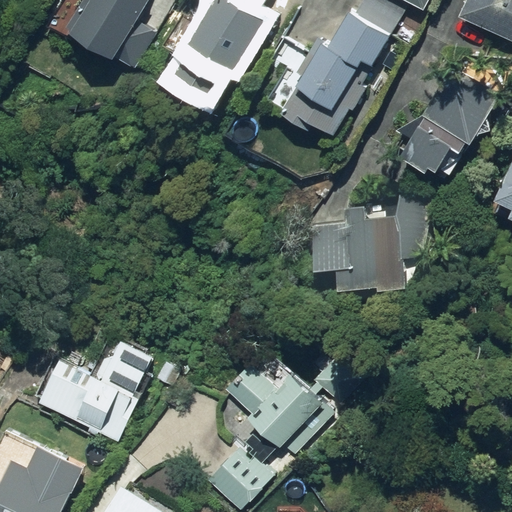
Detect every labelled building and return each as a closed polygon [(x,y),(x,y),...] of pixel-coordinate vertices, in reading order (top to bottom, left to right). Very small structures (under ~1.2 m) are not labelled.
[(83,0),(66,33),(136,71),(156,35),(139,26),(153,0),(83,0)] [(282,6),(271,0),(218,0),(198,40),(200,41),(186,67),(228,89),(241,66),(248,69),(282,6)] [(360,0),(354,13),(350,11),(333,42),(323,37),(281,112),(309,127),(312,121),(335,134),(347,113),(338,108),(364,62),(375,68),(393,35),(389,33),(404,6),(393,0),(360,0)] [(511,0),(469,0),(462,16),(511,38),(511,0)] [(448,174),(475,135),(498,95),(454,68),(399,158),(423,173),(428,167),(436,173),(448,174)] [(511,166),(497,202),(511,208),(511,211),(510,217),(511,217),(511,166)] [(404,188),(406,206),(380,208),(379,198),(355,199),(356,211),(330,213),(333,259),(356,257),(358,280),(421,276),(419,246),(446,244),(442,185),(404,188)] [(172,347),(131,327),(112,364),(77,347),(66,370),(57,366),(44,392),(130,434),(172,347)] [(307,364),(286,339),(235,383),(242,391),(234,398),(244,409),(229,422),(246,442),(214,470),(248,508),(293,470),(278,453),(345,394),(349,399),(378,374),(349,340),(320,365),(314,358),(307,364)] [(66,511),(98,459),(55,434),(49,445),(17,426),(0,455),(0,475),(16,485),(0,511),(66,511)] [(195,511),(138,473),(111,511),(195,511)]
